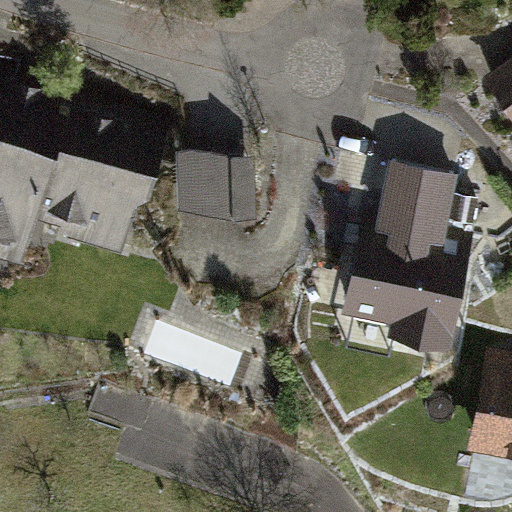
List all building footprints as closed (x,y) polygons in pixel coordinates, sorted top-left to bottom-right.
[(511,55),(480,77),(511,124),(511,55)] [(166,117),(0,63),(0,249),(23,255),(34,215),(123,240),(166,117)] [(249,150),(177,138),(177,196),(256,209),(249,150)] [(462,168),(393,154),(381,209),(367,206),(345,308),(396,319),(393,333),(453,346),(478,231),(449,225),(462,168)] [(511,347),(490,344),(471,447),(511,454),(511,347)]
